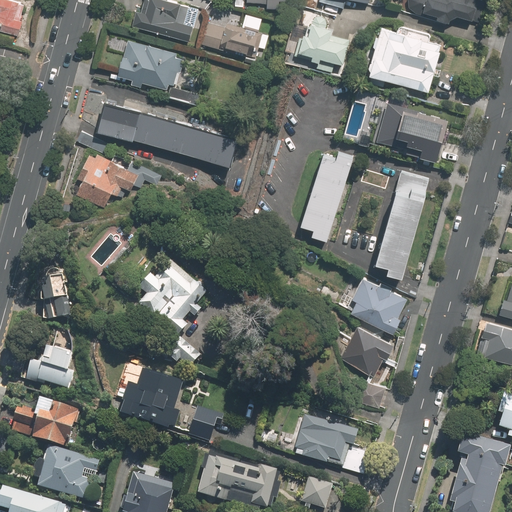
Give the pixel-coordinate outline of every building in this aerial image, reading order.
[(27,0),(0,0),(0,26),(19,31),(27,0)] [(138,7),(134,24),(190,39),(194,24),(186,22),(191,5),(182,2),(183,0),(181,0),(145,0),(143,9),(138,7)] [(270,2),(269,12),(272,12),(272,16),(282,17),(282,0),(237,0),(237,6),(245,6),(245,0),(250,0),(250,1),(270,2)] [(410,0),(407,14),(454,24),(457,14),(479,19),(483,0),(410,0)] [(263,17),(246,12),(244,20),(213,11),(204,43),(258,59),(267,26),(261,24),(263,17)] [(301,51),(346,65),(353,43),(334,37),(337,27),(327,24),(329,16),(318,13),(314,24),(310,22),(301,51)] [(434,31),(403,21),(401,27),(387,23),(372,71),(432,90),(447,41),(432,37),(434,31)] [(480,31),(470,28),(466,41),(476,44),(480,31)] [(149,42),(131,37),(126,55),(124,54),(119,74),(134,78),(133,83),(143,86),(144,81),(169,88),(171,82),(175,84),(176,82),(179,83),(187,56),(179,54),(180,50),(149,41),(149,42)] [(437,129),(442,112),(425,107),(422,117),(409,112),(410,109),(366,95),(354,133),(411,151),(420,124),(437,129)] [(243,134),(108,98),(100,127),(235,163),(243,134)] [(466,121),(443,114),(430,161),(453,167),(466,121)] [(311,234),(328,239),(354,155),(337,149),(335,155),(324,151),(302,224),(313,228),(311,234)] [(164,173),(135,157),(131,164),(112,154),(109,160),(92,151),(80,175),(86,178),(79,191),(106,206),(114,191),(135,202),(148,178),(159,183),(164,173)] [(388,270),(403,274),(428,182),(400,175),(377,258),(390,262),(388,270)] [(193,324),(188,319),(203,304),(199,300),(211,288),(177,255),(160,273),(156,270),(143,285),(149,291),(129,314),(180,362),(185,356),(194,364),(205,352),(185,333),(193,324)] [(355,309),(400,331),(407,317),(403,315),(413,294),(369,272),(358,294),(361,296),(355,309)] [(51,319),(73,314),(69,295),(68,295),(64,275),(52,277),(52,276),(47,277),(43,290),(43,300),(45,300),(44,318),(51,319)] [(511,320),(511,283),(511,287),(507,285),(503,300),(498,299),(494,316),(511,320)] [(511,323),(491,317),(489,322),(481,319),(472,350),(511,361),(511,323)] [(333,355),(375,379),(386,359),(389,361),(399,341),(363,320),(350,343),(342,339),(333,355)] [(34,358),(28,379),(45,384),(46,381),(69,388),(74,370),(69,368),(74,353),(49,346),(44,362),(34,358)] [(117,411),(214,440),(219,425),(224,426),(228,413),(199,404),(197,410),(179,404),(187,378),(126,360),(118,388),(123,390),(117,411)] [(511,436),(511,391),(507,390),(497,424),(511,428),(511,432),(511,436)] [(32,437),(71,447),(82,408),(43,397),(32,437)] [(360,445),(365,426),(308,410),(296,453),(365,473),(372,448),(360,445)] [(460,511),(462,511),(496,511),(511,461),(511,440),(478,430),(457,499),(463,500),(460,511)] [(102,459),(51,445),(40,487),(87,499),(92,480),(95,481),(102,459)] [(275,507),(284,468),(263,463),(262,466),(243,461),(244,458),(213,452),(204,491),(223,496),(222,500),(257,508),(258,503),(275,507)] [(127,511),(171,511),(178,480),(137,470),(127,511)] [(337,483),(311,474),(303,499),(329,508),(337,483)] [(64,511),(67,505),(62,503),(62,501),(6,486),(1,507),(14,510),(13,511),(64,511)]
